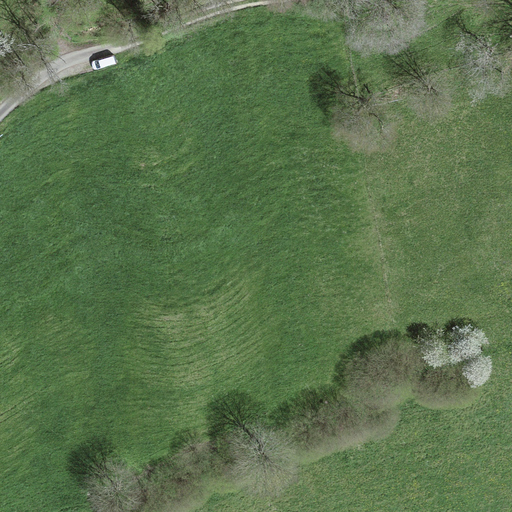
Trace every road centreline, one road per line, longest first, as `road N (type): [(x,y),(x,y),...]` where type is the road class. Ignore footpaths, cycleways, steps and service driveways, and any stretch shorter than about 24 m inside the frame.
road 1 (track): [(18,511),(121,493),(511,350)]
road 2 (track): [(0,87),(255,0)]
